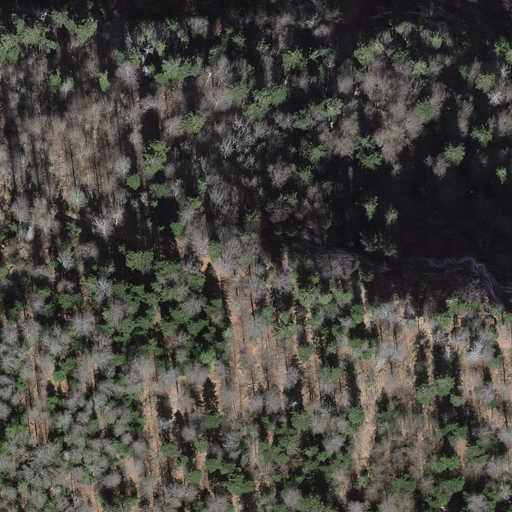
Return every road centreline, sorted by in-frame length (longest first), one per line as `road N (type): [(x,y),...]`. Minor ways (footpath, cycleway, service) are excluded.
road 1 (track): [(185,511),(232,356),(234,317),(217,273),(181,256),(131,273),(0,347)]
road 2 (track): [(181,256),(40,210),(0,186)]
